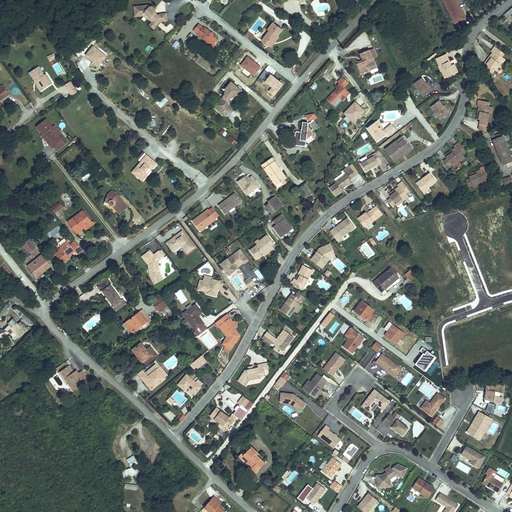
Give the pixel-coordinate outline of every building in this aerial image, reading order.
[(139,0),(125,0),(126,10),(134,9),(135,10),(138,12),(139,12),(143,15),(147,18),(151,14),(157,13),(157,7),(150,7),(150,8),(148,8),(148,7),(144,4),(146,2),(143,0),(140,0),(139,0)] [(446,0),(459,20),(469,14),(460,0),(446,0)] [(207,40),(212,33),(207,29),(205,27),(206,25),(198,20),(193,17),(187,24),(192,28),(207,40)] [(283,28),(273,21),(267,27),(269,29),(261,37),(271,46),(283,28)] [(165,30),(168,33),(174,28),(171,25),(165,30)] [(248,32),(245,36),(251,41),(255,36),(248,32)] [(487,40),(490,42),(492,44),(493,42),(499,46),(501,43),(491,36),(487,40)] [(485,56),(483,59),(489,63),(491,60),(496,54),(498,55),(502,49),(499,46),(493,42),(492,44),(490,42),(484,50),(486,51),(484,54),(485,56)] [(106,55),(92,45),(80,62),(88,68),(89,66),(95,70),(106,55)] [(446,46),(436,50),(444,70),(455,66),(451,57),(446,46)] [(375,47),(360,52),(362,58),(358,60),(358,61),(357,62),(360,72),(378,66),(375,55),(378,54),(375,47)] [(47,56),(49,61),(56,58),(53,53),(47,56)] [(34,63),(24,70),(30,77),(32,76),(39,85),(46,80),(40,72),(34,63)] [(421,69),(412,75),(422,87),(431,80),(426,73),(425,74),(421,69)] [(349,80),(343,74),(338,80),(339,81),(336,85),(337,86),(327,97),(336,106),(350,91),(345,86),(349,80)] [(32,76),(30,77),(28,79),(35,88),(39,85),(32,76)] [(73,87),(66,77),(60,81),(67,91),(73,87)] [(242,89),(231,79),(224,88),(228,90),(220,99),(218,98),(213,104),(226,114),(236,105),(231,101),(242,89)] [(437,92),(429,97),(439,111),(448,104),(442,96),(440,97),(437,92)] [(161,108),(168,100),(161,94),(154,102),(161,108)] [(488,100),(481,99),(481,101),(478,100),(477,104),(491,107),(492,101),(488,100)] [(353,123),(365,111),(354,101),(342,113),(353,123)] [(491,107),(477,104),(476,110),(478,110),(478,114),(480,115),(479,119),(486,120),(487,116),(489,108),(491,108),(491,107)] [(380,109),(377,111),(384,121),(386,119),(380,109)] [(377,111),(367,118),(376,131),(386,124),(384,121),(377,111)] [(314,112),(306,114),(309,121),(303,121),(301,130),(295,130),(294,144),(306,145),(307,140),(309,142),(316,138),(317,133),(315,130),(320,125),(315,119),(318,115),(314,112)] [(386,119),(384,121),(386,124),(387,125),(396,119),(393,115),(386,119)] [(40,117),(31,125),(36,132),(38,131),(46,140),(43,142),(46,146),(48,145),(56,138),(53,132),(46,124),(40,117)] [(48,122),(46,124),(53,132),(56,130),(48,122)] [(222,128),(219,133),(225,137),(228,132),(222,128)] [(493,132),(490,133),(499,159),(502,158),(509,155),(500,130),(493,132)] [(395,132),(385,140),(394,152),(403,145),(401,143),(409,139),(408,137),(403,131),(397,135),(395,132)] [(451,137),(453,139),(455,142),(456,140),(460,146),(463,144),(456,134),(451,137)] [(234,146),(238,143),(230,136),(227,139),(234,146)] [(59,141),(56,138),(48,145),(51,148),(59,141)] [(445,151),(441,153),(445,159),(449,157),(455,152),(457,154),(463,150),(460,146),(456,140),(455,142),(453,139),(445,145),(447,147),(443,149),(445,151)] [(377,148),(373,141),(369,144),(370,145),(367,147),(358,153),(364,162),(376,155),(373,150),(377,148)] [(158,163),(147,152),(132,171),(142,180),(158,163)] [(478,156),(479,159),(481,162),(483,161),(485,167),(488,165),(483,154),(478,156)] [(273,156),(261,164),(278,188),(286,181),(285,179),(287,176),(273,156)] [(328,178),(334,186),(341,180),(340,179),(344,176),(347,176),(351,173),(349,170),(354,166),(347,156),(340,161),(343,164),(333,172),(334,173),(328,178)] [(469,169),(465,171),(468,177),(472,176),(479,172),(480,174),(487,171),(485,167),(483,161),(481,162),(479,159),(471,163),(472,165),(468,167),(469,169)] [(304,168),(300,164),(293,169),(299,177),(304,174),(306,172),(304,168)] [(388,164),(381,168),(384,172),(390,168),(388,164)] [(428,164),(414,175),(422,185),(426,182),(436,175),(428,164)] [(506,171),(498,173),(500,180),(508,179),(506,171)] [(388,189),(384,192),(388,197),(392,195),(399,190),(401,193),(406,189),(403,184),(407,182),(400,172),(394,176),(396,178),(389,183),(391,185),(387,187),(388,189)] [(249,176),(247,173),(237,180),(248,194),(260,185),(253,175),(249,176)] [(305,199),(313,193),(305,183),(297,189),(305,199)] [(117,191),(112,189),(108,191),(107,196),(105,203),(111,207),(113,205),(119,213),(129,205),(117,191)] [(242,200),(235,191),(219,203),(226,212),(229,210),(231,213),(236,209),(234,206),(242,200)] [(284,205),(276,193),(268,200),(269,202),(266,205),(273,213),(284,205)] [(355,208),(362,218),(379,206),(373,197),(364,204),(363,202),(355,208)] [(58,218),(64,213),(61,209),(63,207),(58,201),(50,207),(58,218)] [(220,215),(212,205),(192,219),(201,231),(220,215)] [(95,222),(83,208),(68,220),(77,233),(85,227),(86,229),(95,222)] [(339,230),(338,228),(352,218),(344,208),(326,222),(335,233),(339,230)] [(293,227),(282,212),(273,219),(276,223),(274,225),(282,236),(287,232),(289,233),(291,231),(290,230),(293,227)] [(183,228),(166,241),(173,250),(181,244),(189,252),(197,245),(183,228)] [(279,246),(268,233),(260,239),(258,237),(255,240),(257,243),(250,249),(258,258),(264,253),(266,254),(275,249),(279,246)] [(328,234),(316,238),(309,248),(319,256),(326,247),(326,246),(330,240),(328,234)] [(26,251),(34,245),(27,236),(20,242),(26,251)] [(84,249),(75,238),(71,242),(67,239),(61,244),(62,246),(56,251),(61,261),(76,251),(79,253),(84,249)] [(250,259),(240,247),(220,262),(228,274),(250,259)] [(154,252),(150,248),(141,253),(150,264),(149,274),(154,284),(164,277),(160,270),(160,260),(166,255),(159,248),(154,252)] [(52,265),(41,252),(27,264),(36,277),(52,265)] [(310,261),(299,255),(295,261),(298,263),(294,270),(290,267),(288,271),(296,276),(298,272),(302,274),(310,261)] [(397,272),(390,263),(373,278),(381,287),(392,278),(391,277),(397,272)] [(244,267),(241,270),(245,276),(249,274),(244,267)] [(410,267),(404,272),(409,278),(416,273),(410,267)] [(254,272),(260,280),(264,277),(257,269),(254,272)] [(214,275),(205,273),(204,279),(200,278),(198,288),(208,291),(207,293),(217,296),(221,279),(213,277),(214,275)] [(128,302),(109,275),(97,284),(116,311),(128,302)] [(248,289),(256,284),(251,277),(243,282),(248,289)] [(301,287),(293,281),(290,285),(293,287),(290,290),(285,286),(275,299),(285,306),(289,300),(294,294),(297,290),(298,291),(301,287)] [(182,304),(187,300),(180,289),(174,293),(182,304)] [(341,298),(346,302),(351,294),(346,291),(341,298)] [(373,308),(375,304),(362,295),(358,301),(360,303),(357,308),(367,315),(367,314),(371,317),(376,310),(373,308)] [(173,316),(175,315),(163,298),(156,304),(159,309),(162,306),(167,311),(168,310),(173,316)] [(203,310),(196,301),(183,311),(196,330),(206,324),(200,314),(203,310)] [(146,319),(139,310),(124,322),(131,332),(146,319)] [(234,319),(228,312),(215,321),(227,336),(223,343),(226,345),(223,350),(229,352),(236,340),(238,341),(241,334),(236,326),(239,324),(235,319),(234,319)] [(329,312),(320,325),(325,328),(334,315),(329,312)] [(3,323),(13,335),(25,325),(21,321),(20,322),(12,313),(8,317),(9,318),(3,323)] [(267,332),(279,341),(289,327),(280,320),(272,329),(266,324),(261,330),(266,333),(267,332)] [(258,327),(261,330),(266,324),(262,321),(258,327)] [(352,348),(364,332),(355,325),(343,341),(352,348)] [(377,347),(382,341),(376,337),(372,343),(377,347)] [(147,348),(141,340),(131,347),(146,365),(158,354),(151,345),(147,348)] [(323,364),(331,371),(345,354),(336,347),(323,364)] [(382,349),(375,357),(395,373),(401,365),(382,349)] [(208,359),(203,353),(194,362),(198,366),(199,367),(208,359)] [(258,364),(246,367),(238,377),(245,383),(250,377),(266,374),(264,361),(258,362),(258,364)] [(161,364),(148,374),(143,368),(139,372),(140,375),(151,390),(170,375),(161,364)] [(68,365),(60,369),(74,389),(90,378),(80,366),(73,371),(68,365)] [(304,385),(314,393),(319,386),(318,386),(319,384),(326,376),(317,368),(310,377),(311,377),(304,385)] [(203,385),(187,372),(177,383),(193,396),(203,385)] [(301,383),(304,385),(311,377),(310,377),(308,375),(301,383)] [(505,384),(487,380),(485,387),(486,387),(484,400),(489,401),(489,398),(498,400),(499,394),(494,393),(495,389),(504,391),(505,384)] [(388,398),(374,386),(364,398),(369,403),(373,398),(376,401),(382,406),(388,398)] [(302,396),(293,389),(280,387),(279,396),(289,398),(296,403),(302,396)] [(248,393),(242,388),(236,395),(243,400),(248,393)] [(434,406),(435,405),(437,405),(444,396),(437,390),(429,400),(426,397),(420,405),(431,413),(435,407),(434,406)] [(171,406),(175,401),(170,396),(166,401),(171,406)] [(299,405),(304,398),(302,396),(296,403),(299,405)] [(211,397),(204,405),(226,422),(234,411),(229,407),(227,409),(211,397)] [(369,409),(376,401),(373,398),(369,403),(364,398),(361,402),(369,409)] [(489,403),(486,411),(492,414),(495,405),(489,403)] [(240,409),(235,413),(240,418),(245,413),(240,409)] [(391,412),(388,409),(388,410),(381,418),(388,423),(393,426),(394,425),(395,427),(401,432),(407,424),(396,416),(391,412)] [(491,416),(478,409),(466,429),(479,437),(491,416)] [(168,411),(165,414),(173,421),(176,417),(168,411)] [(233,427),(237,422),(231,416),(222,426),(226,430),(231,424),(233,427)] [(435,421),(438,424),(443,418),(440,416),(435,421)] [(342,434),(330,425),(332,424),(328,420),(320,430),(335,442),(342,434)] [(246,455),(254,464),(265,454),(258,446),(259,444),(251,436),(242,444),(249,452),(246,455)] [(483,455),(465,444),(460,452),(471,458),(469,460),(477,465),(483,455)] [(330,472),(340,458),(332,451),(321,465),(330,472)] [(130,467),(137,464),(134,456),(126,459),(130,467)] [(389,482),(388,475),(395,470),(401,474),(406,464),(397,460),(392,463),(391,464),(389,464),(386,466),(385,468),(382,470),(375,471),(376,483),(389,482)] [(136,468),(123,470),(125,477),(137,475),(136,468)] [(286,470),(281,478),(285,480),(290,473),(286,470)] [(486,472),(481,480),(496,490),(501,482),(486,472)] [(426,495),(432,485),(424,479),(423,481),(416,476),(410,484),(426,495)] [(311,500),(323,485),(315,478),(303,493),(311,500)] [(333,481),(329,487),(338,493),(342,486),(333,481)] [(252,494),(253,495),(256,495),(257,496),(258,496),(260,495),(261,493),(262,492),(262,490),(262,489),(261,487),(260,485),(257,484),(255,484),(253,485),(251,487),(250,489),(251,492),(252,494)] [(364,509),(376,495),(367,488),(356,502),(364,509)] [(449,511),(456,502),(438,490),(433,497),(445,504),(439,511),(449,511)] [(260,499),(259,500),(261,502),(262,502),(264,503),(266,503),(268,502),(269,501),(270,500),(270,497),(269,494),(268,493),(266,492),(265,491),(264,492),(262,492),(261,493),(260,495),(258,497),(260,499)] [(206,493),(204,495),(211,501),(213,499),(206,493)] [(204,495),(194,506),(199,511),(200,511),(202,510),(204,508),(207,511),(214,511),(218,508),(211,501),(204,495)]
